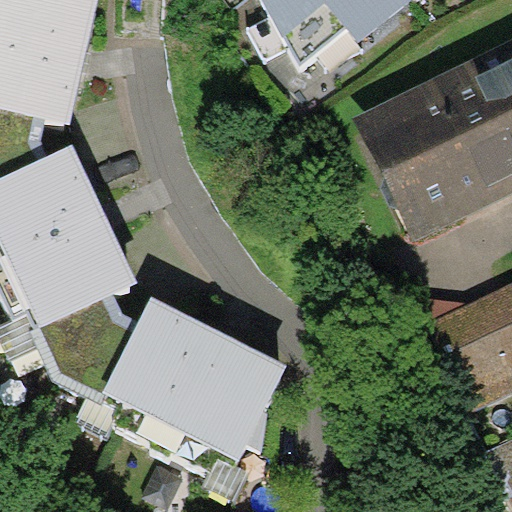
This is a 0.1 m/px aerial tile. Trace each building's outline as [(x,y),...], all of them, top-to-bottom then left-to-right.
[(89,0),(0,0),(0,109),(58,124),(89,0)] [(456,10),(448,0),(226,0),(222,4),(288,88),(336,50),(363,84),(456,10)] [(511,55),(372,126),(431,242),(511,201),(511,55)] [(0,300),(23,353),(142,300),(84,170),(0,207),(0,300)] [(511,269),(444,304),(489,394),(511,382),(511,269)] [(301,379),(169,310),(106,431),(238,499),(301,379)]
